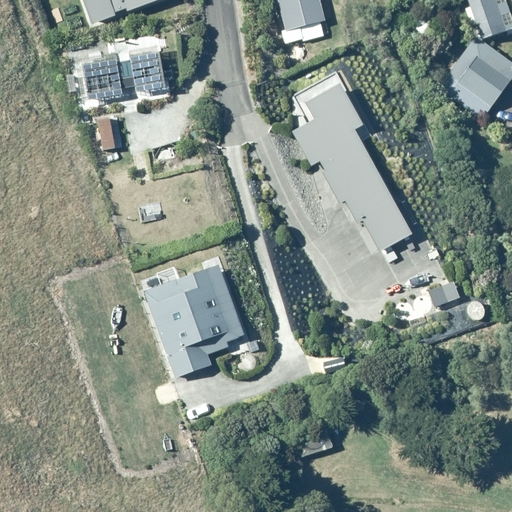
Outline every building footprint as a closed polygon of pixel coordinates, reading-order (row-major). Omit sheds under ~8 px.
[(88,0),(96,24),(171,0),(88,0)] [(332,21),(327,0),(281,0),(288,31),(303,28),(306,41),(330,36),(327,23),(332,21)] [(473,0),(485,40),(511,31),(511,3),(511,0),(473,0)] [(486,122),(511,88),(511,63),(477,37),(439,87),(486,122)] [(174,92),(168,51),(85,62),(90,104),(174,92)] [(316,167),(328,161),(333,170),(328,172),(346,205),(351,202),(364,225),(370,222),(386,252),(422,233),(365,131),(372,127),(340,69),(293,95),(300,109),(312,103),(321,119),(297,133),(316,167)] [(116,116),(103,118),(107,152),(121,150),(116,116)] [(254,339),(227,257),(207,263),(211,274),(181,284),(176,269),(146,279),(180,381),(203,373),(219,368),(213,353),(254,339)] [(462,280),(431,291),(438,310),(469,299),(462,280)]
